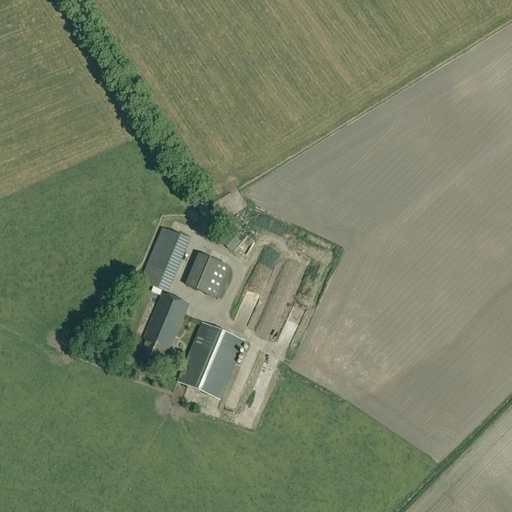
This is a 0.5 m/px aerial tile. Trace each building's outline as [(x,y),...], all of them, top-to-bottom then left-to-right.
[(237,231),(226,241),(236,251),(246,241),(237,231)] [(244,252),(252,256),(256,249),(248,245),(244,252)] [(215,298),(228,267),(201,255),(187,287),(215,298)] [(142,281),(168,292),(174,276),(148,266),(142,281)] [(163,367),(189,304),(163,293),(137,356),(163,367)] [(243,341),(233,337),(203,324),(178,383),(218,399),(243,341)]
